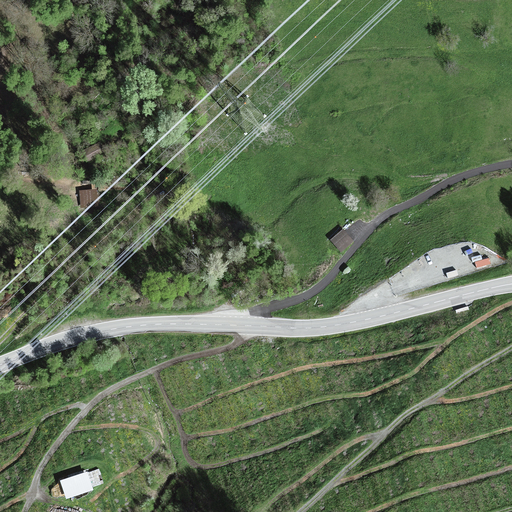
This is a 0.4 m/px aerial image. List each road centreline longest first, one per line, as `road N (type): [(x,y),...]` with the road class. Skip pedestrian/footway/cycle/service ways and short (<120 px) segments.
road 1 (tertiary): [(0,365),(95,329),(317,327),(511,283)]
road 2 (track): [(511,166),(451,183),(384,219),(326,282),(259,312),(253,325)]
road 3 (track): [(243,325),(233,345),(172,360),(107,391),(51,453),(24,511)]
road 4 (track): [(511,350),(380,437),(305,511)]
